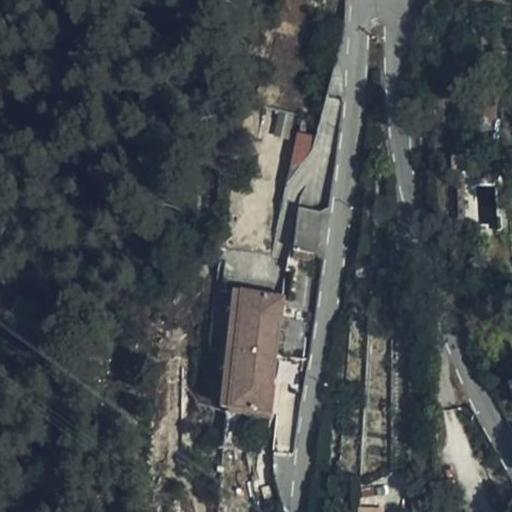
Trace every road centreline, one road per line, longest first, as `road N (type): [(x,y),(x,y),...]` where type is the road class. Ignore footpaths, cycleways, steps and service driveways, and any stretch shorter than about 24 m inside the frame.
road 1 (tertiary): [(363,0),(301,511)]
road 2 (tertiary): [(511,440),(444,323),(412,200),(401,139),(400,0)]
